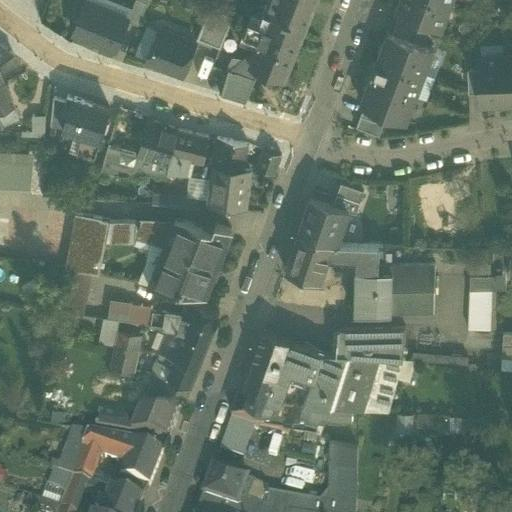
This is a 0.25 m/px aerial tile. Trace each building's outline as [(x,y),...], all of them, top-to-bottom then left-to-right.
[(116,47),(127,19),(128,16),(86,0),(84,0),(73,30),(116,47)] [(134,0),(128,16),(127,19),(139,23),(147,0),(134,0)] [(267,0),(259,21),(300,37),(314,0),(267,0)] [(441,25),(450,1),(446,0),(399,0),(396,8),(400,10),(423,18),(441,25)] [(198,36),(220,45),(233,11),(211,2),(198,36)] [(400,10),(396,21),(419,29),(423,18),(400,10)] [(285,77),(300,37),(259,21),(249,17),(243,33),(259,39),(256,45),(253,54),(250,62),(249,63),(259,67),(269,71),(268,76),(280,80),(282,76),(285,77)] [(426,32),(419,29),(396,21),(392,32),(422,44),(426,32)] [(146,59),(183,73),(195,42),(158,27),(146,59)] [(388,31),(379,55),(424,72),(433,48),(422,44),(392,32),(388,31)] [(240,38),(256,45),(259,39),(243,33),(240,38)] [(0,57),(13,52),(0,41),(0,57)] [(225,69),(228,70),(228,68),(239,70),(243,59),(250,62),(253,54),(247,53),(243,57),(232,55),(225,69)] [(511,54),(503,55),(505,103),(511,102),(511,54)] [(415,95),(424,72),(379,55),(370,78),(415,95)] [(481,104),(505,103),(503,55),(479,56),(479,68),(480,92),(481,104)] [(221,93),(246,101),(259,67),(249,63),(250,62),(243,59),(239,70),(228,68),(228,70),(221,93)] [(467,68),(468,92),(480,92),(479,68),(467,68)] [(406,119),(415,95),(370,78),(361,102),(365,103),(387,112),(406,119)] [(0,83),(0,110),(13,104),(3,82),(0,83)] [(63,110),(67,111),(73,95),(68,93),(66,99),(64,105),(63,110)] [(51,122),(63,126),(67,111),(63,110),(64,105),(66,99),(53,95),(51,122)] [(63,126),(82,132),(100,138),(110,107),(73,95),(67,111),(63,126)] [(365,103),(361,114),(383,123),(387,112),(365,103)] [(19,116),(13,104),(0,110),(0,124),(3,123),(19,116)] [(32,136),(44,136),(45,114),(31,114),(32,130),(32,136)] [(379,134),(383,123),(361,114),(356,126),(379,134)] [(140,150),(138,154),(168,163),(171,153),(178,127),(178,126),(149,117),(140,150)] [(178,127),(171,153),(189,158),(203,161),(209,135),(178,127)] [(94,156),(100,138),(82,132),(77,150),(94,156)] [(212,163),(214,163),(244,167),(248,142),(233,140),(233,139),(217,136),(212,163)] [(108,169),(134,171),(138,154),(140,150),(109,141),(101,168),(108,169)] [(256,168),(274,173),(281,153),(263,148),(256,168)] [(34,153),(0,151),(0,187),(31,189),(34,153)] [(186,173),(189,158),(171,153),(168,163),(166,172),(186,173)] [(166,172),(168,163),(138,154),(134,171),(135,171),(166,173),(166,172)] [(250,167),(244,167),(214,163),(213,176),(210,195),(210,199),(246,203),(250,167)] [(210,195),(213,176),(189,174),(188,193),(199,194),(210,195)] [(341,182),(333,204),(348,210),(355,212),(364,190),(341,182)] [(169,191),(153,190),(153,202),(168,203),(169,191)] [(176,203),(199,205),(199,194),(188,193),(177,192),(176,203)] [(336,243),(348,210),(333,204),(310,196),(298,230),(333,242),(336,243)] [(105,238),(109,218),(101,216),(75,211),(65,266),(69,267),(91,271),(99,273),(105,238)] [(135,235),(164,244),(175,217),(140,216),(137,217),(135,221),(135,235)] [(149,282),(205,292),(231,227),(215,221),(213,228),(186,218),(175,217),(164,244),(149,282)] [(109,218),(105,238),(135,239),(135,235),(135,221),(136,218),(109,218)] [(356,259),(356,269),(374,269),(375,262),(379,244),(336,243),(333,242),(298,230),(285,269),(301,274),(300,276),(303,277),(304,276),(320,281),(328,258),(356,259)] [(164,244),(135,235),(135,239),(135,242),(149,246),(146,260),(138,280),(149,282),(164,244)] [(390,270),(391,311),(434,310),(433,262),(375,262),(374,269),(390,270)] [(62,311),(83,314),(91,271),(69,267),(62,311)] [(390,270),(374,269),(356,269),(355,312),(391,311),(390,270)] [(53,284),(44,270),(21,283),(29,298),(53,284)] [(470,274),(469,301),(491,301),(492,274),(470,274)] [(129,307),(130,302),(130,300),(110,297),(107,317),(118,319),(121,306),(129,307)] [(187,301),(183,313),(177,328),(208,341),(219,314),(187,301)] [(490,327),(491,301),(469,301),(468,326),(490,327)] [(127,321),(150,324),(152,308),(153,305),(130,302),(129,307),(127,321)] [(120,319),(127,321),(129,307),(121,306),(118,319),(120,319)] [(168,327),(177,328),(183,313),(152,308),(150,324),(168,327)] [(118,319),(107,317),(103,316),(98,341),(114,344),(116,329),(118,329),(120,319),(118,319)] [(338,327),(336,353),(403,358),(406,326),(338,327)] [(158,353),(166,355),(197,367),(208,341),(177,328),(168,327),(166,333),(160,349),(158,353)] [(116,329),(114,344),(138,349),(141,334),(118,329),(116,329)] [(151,346),(160,349),(166,333),(157,330),(151,346)] [(273,403),(278,405),(279,402),(291,370),(314,378),(323,352),(263,331),(242,393),(273,403)] [(502,354),(511,355),(511,331),(504,331),(502,354)] [(134,371),(138,349),(114,344),(109,366),(134,371)] [(395,409),(403,358),(336,353),(324,352),(323,352),(314,378),(311,387),(309,386),(302,404),(353,408),(359,408),(392,410),(395,409)] [(511,355),(502,354),(501,367),(511,367),(511,355)] [(190,385),(197,367),(166,355),(164,361),(156,358),(150,374),(168,377),(190,385)] [(148,393),(182,406),(190,385),(168,377),(150,374),(149,381),(152,383),(148,393)] [(145,440),(167,444),(182,406),(148,393),(138,419),(131,437),(145,440)] [(256,429),(264,430),(266,421),(273,403),(242,393),(232,420),(254,429),(256,429)] [(292,431),(319,436),(326,418),(352,421),(353,408),(302,404),(292,431)] [(98,431),(131,437),(138,419),(101,413),(98,431)] [(221,452),(243,460),(254,429),(232,420),(221,452)] [(282,424),(266,421),(264,430),(281,433),(282,424)] [(75,479),(91,484),(95,474),(101,456),(126,465),(134,443),(76,432),(61,474),(75,479)] [(143,447),(163,455),(165,449),(167,444),(145,440),(143,447)] [(121,478),(149,489),(163,455),(143,447),(134,443),(126,465),(121,478)] [(267,505),(266,511),(355,511),(357,446),(330,443),(329,495),(320,505),(269,496),(267,505)] [(60,490),(67,497),(75,479),(61,474),(54,471),(49,486),(60,490)] [(214,471),(204,499),(238,511),(242,500),(248,483),(214,471)] [(95,474),(91,484),(110,491),(114,481),(95,474)] [(112,492),(144,503),(149,489),(121,478),(115,476),(114,481),(110,491),(112,492)] [(67,497),(62,510),(66,511),(80,511),(86,497),(91,484),(75,479),(67,497)] [(110,491),(91,484),(86,497),(99,502),(106,505),(112,492),(110,491)] [(41,501),(62,510),(67,497),(60,490),(49,486),(47,486),(41,501)] [(140,511),(144,503),(112,492),(106,505),(99,502),(95,511),(140,511)] [(24,508),(35,511),(61,511),(62,510),(41,501),(29,496),(24,508)] [(204,499),(199,511),(266,511),(267,505),(242,500),(238,511),(204,499)]
